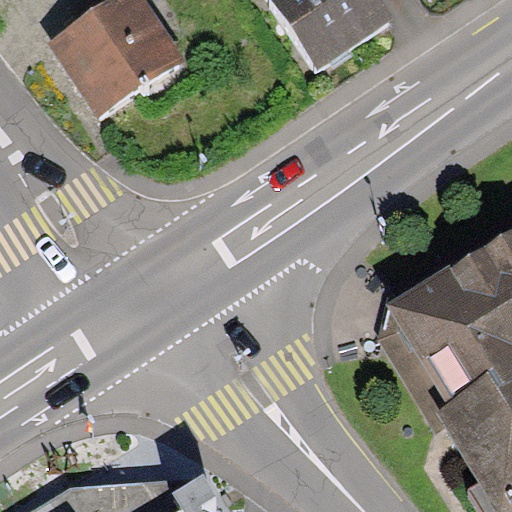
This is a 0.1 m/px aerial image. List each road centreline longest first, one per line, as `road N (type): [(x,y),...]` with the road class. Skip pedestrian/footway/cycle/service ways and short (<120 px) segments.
road 1 (primary): [(183,269),(511,47)]
road 2 (residential): [(370,511),(263,386),(183,269)]
road 3 (residential): [(125,309),(0,134)]
road 4 (primary): [(0,395),(125,309)]
